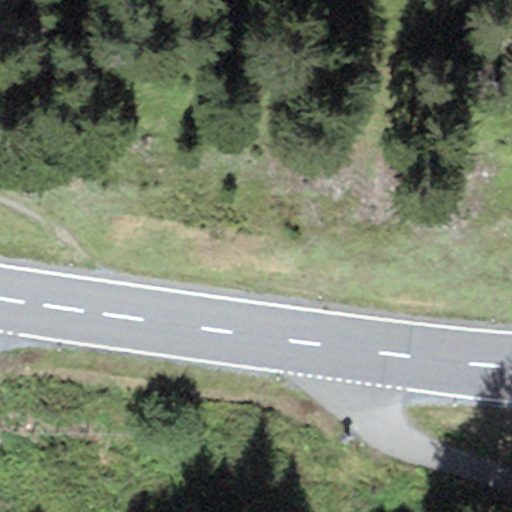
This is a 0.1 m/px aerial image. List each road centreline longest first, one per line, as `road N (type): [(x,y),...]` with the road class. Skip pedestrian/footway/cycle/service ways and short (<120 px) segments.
road 1 (primary): [(511,367),(0,299)]
road 2 (track): [(302,342),(377,425),(511,486)]
